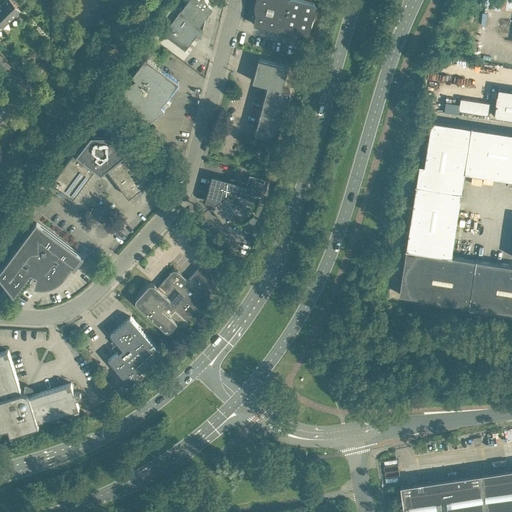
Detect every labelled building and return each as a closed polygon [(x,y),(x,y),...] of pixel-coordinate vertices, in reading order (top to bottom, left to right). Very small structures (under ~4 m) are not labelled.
[(0,28),(19,10),(9,0),(4,0),(0,4),(0,28)] [(196,24),(199,19),(200,20),(209,9),(211,10),(208,8),(211,4),(209,3),(209,2),(210,2),(210,1),(210,0),(209,0),(188,0),(163,34),(189,53),(190,52),(186,50),(198,34),(202,35),(203,29),(196,24)] [(308,38),(316,6),(316,2),(306,0),(256,0),(256,2),(255,3),(255,5),(255,7),(255,8),(256,10),(256,14),(254,24),(308,38)] [(179,82),(146,57),(133,75),(136,78),(121,89),(146,122),(165,108),(162,105),(179,82)] [(278,138),(289,98),(291,92),(291,91),(290,90),(289,89),(282,88),(288,66),(259,58),(253,80),(268,84),(256,132),(278,138)] [(511,89),(499,87),(494,115),(511,118),(511,89)] [(488,114),(490,102),(461,97),(459,110),(488,114)] [(0,101),(0,119),(8,111),(2,105),(3,104),(0,101)] [(476,259),(457,256),(453,256),(453,255),(452,255),(453,250),(452,250),(462,191),(463,191),(462,191),(465,171),(511,178),(511,132),(432,120),(425,164),(420,164),(417,184),(416,183),(415,184),(417,184),(399,293),(511,311),(511,264),(477,259),(477,258),(476,258),(476,259)] [(150,180),(110,127),(106,131),(96,131),(92,127),(52,180),(61,187),(59,190),(62,193),(64,189),(74,196),(97,165),(97,161),(105,161),(105,165),(129,196),(138,189),(140,192),(144,190),(141,187),(150,180)] [(266,179),(249,175),(247,184),(245,192),(261,197),(266,179)] [(230,181),(215,177),(211,190),(209,189),(206,200),(214,203),(216,205),(214,207),(214,208),(223,221),(228,218),(231,216),(230,216),(236,211),(225,196),(232,191),(245,194),(245,192),(247,184),(231,179),(230,181)] [(75,269),(84,256),(37,221),(3,267),(0,268),(0,276),(14,294),(17,292),(32,272),(34,274),(37,275),(34,285),(36,286),(38,286),(41,286),(42,286),(45,286),(47,286),(48,286),(50,285),(54,284),(55,283),(57,283),(58,282),(60,281),(62,279),(63,277),(65,275),(72,266),(75,269)] [(217,266),(211,261),(208,264),(214,269),(217,266)] [(215,276),(205,267),(204,266),(203,266),(202,266),(201,266),(200,266),(200,267),(199,267),(188,280),(177,270),(176,269),(175,269),(174,269),(173,270),(172,271),(157,286),(154,283),(153,283),(152,282),(151,282),(150,283),(149,283),(136,297),(136,298),(135,298),(135,299),(135,300),(136,301),(136,302),(164,328),(165,329),(166,329),(167,329),(168,329),(169,329),(170,329),(171,328),(172,328),(177,322),(180,325),(212,291),(209,288),(215,281),(216,280),(216,279),(216,278),(216,277),(215,277),(215,276)] [(162,352),(131,316),(111,333),(122,347),(109,358),(128,381),(162,352)] [(28,393),(33,388),(30,386),(26,385),(25,385),(24,391),(22,391),(21,391),(8,349),(0,352),(0,424),(1,428),(5,427),(6,431),(9,430),(10,433),(39,424),(38,421),(79,408),(76,398),(79,398),(80,397),(81,397),(81,396),(81,395),(81,394),(81,393),(81,392),(80,392),(80,391),(79,391),(78,391),(77,391),(74,392),(71,383),(30,395),(28,393)] [(511,511),(511,467),(481,473),(487,511),(511,511)] [(487,511),(481,473),(441,479),(446,511),(487,511)] [(446,511),(441,479),(402,485),(405,511),(446,511)]
